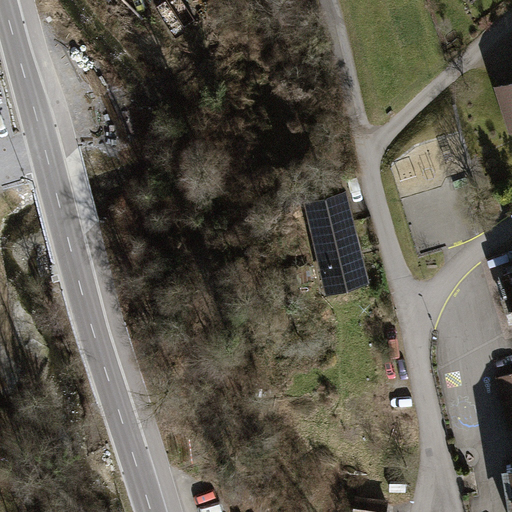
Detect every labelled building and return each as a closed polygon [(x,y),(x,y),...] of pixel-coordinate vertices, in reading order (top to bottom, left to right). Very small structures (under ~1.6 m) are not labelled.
[(511,77),(493,83),(509,132),(511,131),(511,77)] [(308,201),(332,290),(367,281),(344,192),(308,201)] [(511,268),(500,272),(511,310),(511,268)] [(511,374),(498,378),(511,427),(511,374)] [(386,511),(388,499),(356,495),(353,511),(386,511)]
